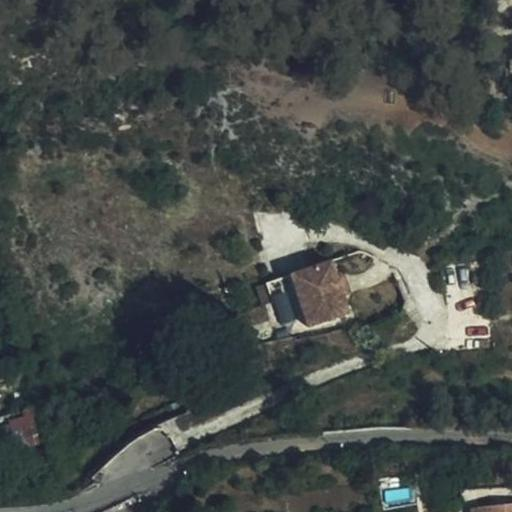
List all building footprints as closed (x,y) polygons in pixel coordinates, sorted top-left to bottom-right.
[(344,301),(338,281),(332,265),(291,279),(298,299),(308,330),(349,316),(344,301)] [(345,278),(338,281),(344,301),(352,297),(345,278)] [(298,299),(291,279),(271,285),(278,305),(298,299)] [(291,355),(265,365),(270,379),(297,369),(291,355)] [(270,379),(265,365),(262,360),(243,367),(245,372),(222,375),(224,386),(205,388),(208,392),(248,387),(270,379)] [(205,388),(204,376),(199,363),(170,373),(178,398),(205,388)] [(224,386),(222,375),(204,376),(205,388),(224,386)] [(0,403),(16,399),(23,397),(20,387),(0,392),(0,403)] [(15,429),(33,423),(32,416),(30,410),(28,410),(25,397),(23,397),(16,399),(21,414),(11,416),(15,429)] [(39,444),(33,423),(15,429),(2,433),(7,452),(39,444)] [(501,498),(501,507),(511,506),(511,497),(501,498)]
